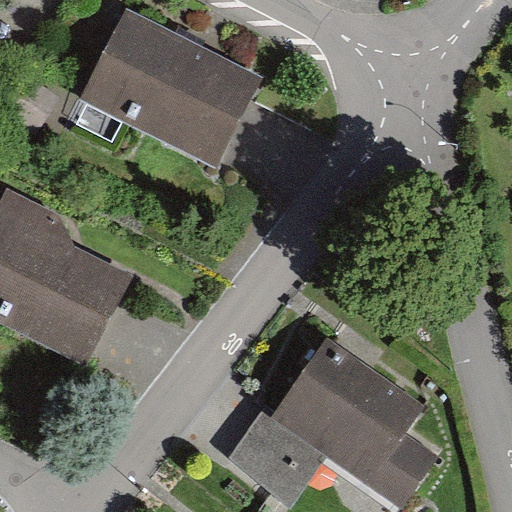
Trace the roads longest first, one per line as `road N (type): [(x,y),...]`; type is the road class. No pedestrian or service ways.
road 1 (residential): [(412,96),(89,511)]
road 2 (residential): [(511,480),(412,96)]
road 3 (residential): [(412,96),(256,0)]
road 4 (residential): [(488,0),(412,96)]
